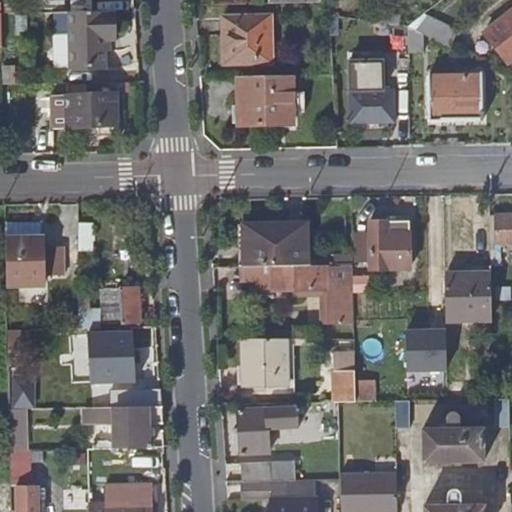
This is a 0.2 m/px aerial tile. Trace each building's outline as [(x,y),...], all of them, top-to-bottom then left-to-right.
[(325,16),(324,2),(307,3),(271,3),(272,16),(325,16)] [(109,12),(69,13),(70,70),(103,69),(102,52),(109,52),(109,12)] [(506,49),(499,55),(507,66),(511,62),(511,14),(492,30),(506,49)] [(273,63),(272,16),(224,17),(225,64),(273,63)] [(430,16),(420,32),(428,36),(450,47),(458,31),(430,16)] [(420,32),(411,28),(411,53),(428,53),(428,36),(420,32)] [(484,36),(499,55),(506,49),(492,30),(484,36)] [(348,63),(349,122),(394,122),(393,91),(380,91),(381,63),(348,63)] [(292,76),(238,76),(239,123),(293,122),(292,76)] [(485,76),(432,76),(432,122),(446,122),(446,118),(485,119),(485,76)] [(117,91),(50,93),(51,127),(118,124),(117,91)] [(63,225),(78,227),(80,204),(65,203),(63,225)] [(511,215),(491,217),(492,247),(511,245),(511,215)] [(79,249),(94,250),(96,221),(81,221),(79,249)] [(244,266),(257,266),(274,266),(304,265),(304,222),(244,223),(244,266)] [(44,225),(6,227),(8,287),(23,287),(24,301),(48,301),(47,278),(68,277),(67,249),(45,249),(44,225)] [(410,226),(370,227),(371,276),(412,275),(410,226)] [(353,283),(353,264),(304,265),(274,266),(275,289),(329,289),(330,322),(351,322),(353,311),(355,311),(353,283)] [(448,276),(450,322),(495,323),(493,274),(448,276)] [(137,287),(118,289),(120,313),(99,315),(100,324),(140,321),(137,287)] [(27,319),(11,319),(11,327),(28,327),(27,319)] [(407,368),(448,369),(449,328),(408,327),(407,368)] [(20,350),(19,330),(9,330),(9,351),(20,350)] [(112,334),(88,337),(89,348),(97,354),(98,368),(110,367),(111,381),(134,378),(130,333),(112,334)] [(285,386),(284,336),(241,336),(242,386),(285,386)] [(337,400),(359,401),(359,382),(359,351),(336,351),(337,400)] [(412,392),(412,381),(395,381),(396,392),(412,392)] [(428,381),(412,381),(412,392),(428,392),(428,381)] [(359,401),(378,400),(378,382),(359,382),(359,401)] [(113,402),(161,400),(160,385),(112,386),(113,402)] [(511,426),(511,397),(499,398),(499,426),(511,426)] [(129,447),(144,447),(152,447),(151,429),(146,429),(145,419),(162,419),(161,400),(113,402),(85,402),(87,422),(117,421),(117,441),(113,441),(110,439),(107,439),(106,436),(98,436),(98,439),(94,439),(94,448),(129,447)] [(400,400),(400,428),(415,428),(415,400),(400,400)] [(26,403),(10,404),(12,450),(28,450),(26,403)] [(263,434),(270,433),(269,428),(298,426),(297,405),(239,408),(240,426),(231,427),(232,435),(240,435),(241,454),(264,453),(263,434)] [(379,427),(379,415),(368,415),(368,427),(379,427)] [(486,459),(486,428),(427,430),(428,461),(486,459)] [(144,459),(144,447),(129,447),(129,459),(144,459)] [(144,472),(144,459),(129,459),(129,472),(144,472)] [(241,481),(294,480),(293,460),(240,462),(241,481)] [(344,478),(345,511),(401,511),(401,472),(344,472),(344,478)] [(316,511),(323,479),(294,480),(241,481),(241,501),(271,500),(278,500),(277,511),(316,511)] [(40,511),(40,509),(46,509),(46,502),(39,503),(38,485),(18,486),(18,511),(40,511)] [(154,511),(155,502),(90,503),(89,511),(154,511)]
